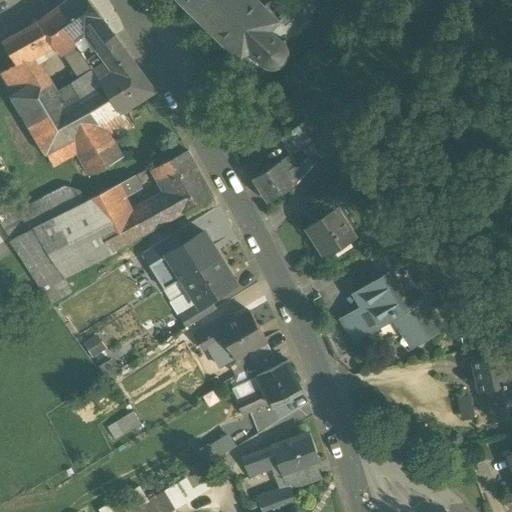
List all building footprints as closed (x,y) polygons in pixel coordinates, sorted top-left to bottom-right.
[(115,36),(88,0),(69,0),(61,7),(72,22),(64,28),(75,42),(87,33),(98,48),(115,36)] [(178,0),(187,9),(185,11),(188,14),(190,12),(199,21),(197,23),(200,26),(202,24),(212,33),(210,36),(213,38),(215,36),(224,45),(222,47),(225,50),(227,48),(238,59),(233,65),(248,80),(262,66),(267,69),(273,70),(279,69),(284,65),(287,60),(288,55),(287,49),(284,44),(319,8),(310,0),(297,0),(278,20),(266,8),(268,5),(265,2),(263,5),(258,0),(178,0)] [(61,7),(38,23),(18,34),(32,56),(52,43),(58,53),(75,42),(64,28),(72,22),(61,7)] [(32,56),(18,34),(3,43),(24,75),(38,67),(32,56)] [(115,36),(98,48),(105,58),(123,47),(115,36)] [(91,45),(81,52),(87,61),(97,54),(91,45)] [(137,67),(123,47),(105,58),(116,73),(119,78),(137,67)] [(97,54),(87,61),(94,72),(94,73),(104,67),(97,54)] [(38,67),(24,75),(30,86),(10,99),(30,131),(64,111),(38,67)] [(116,73),(100,83),(103,87),(120,114),(155,92),(137,67),(119,78),(116,73)] [(94,73),(94,72),(72,85),(82,100),(85,98),(103,87),(100,83),(94,73)] [(103,87),(85,98),(101,124),(120,114),(103,87)] [(64,111),(30,131),(45,157),(72,141),(101,124),(85,98),(82,100),(64,111)] [(101,124),(72,141),(92,177),(122,160),(101,124)] [(313,144),(305,132),(282,147),(289,158),(290,157),(301,150),(302,151),(313,144)] [(313,144),(302,151),(308,161),(310,164),(311,164),(322,157),(313,144)] [(187,151),(156,168),(169,192),(181,214),(213,197),(187,151)] [(308,161),(297,169),(293,162),(288,165),(285,160),(282,162),(297,186),(314,167),(311,164),(310,164),(308,161)] [(297,186),(282,162),(254,180),(269,203),(297,186)] [(134,177),(115,187),(123,200),(141,190),(134,177)] [(0,218),(13,241),(84,204),(90,201),(85,190),(68,185),(21,209),(7,182),(0,185),(0,218)] [(123,200),(115,187),(90,201),(84,204),(97,231),(82,241),(94,262),(142,236),(130,214),(123,200)] [(169,192),(130,214),(142,236),(181,214),(169,192)] [(84,204),(13,241),(45,291),(94,262),(82,241),(97,231),(84,204)] [(336,210),(307,229),(327,258),(355,239),(336,210)] [(183,280),(219,258),(203,234),(180,248),(149,267),(164,292),(183,280)] [(149,267),(180,248),(172,236),(141,255),(149,267)] [(219,258),(183,280),(198,305),(199,307),(210,300),(235,284),(219,258)] [(392,273),(354,296),(362,309),(375,331),(397,317),(415,346),(443,330),(424,299),(412,306),(392,273)] [(198,305),(183,280),(164,292),(179,316),(198,305)] [(179,316),(178,317),(185,329),(216,310),(210,300),(199,307),(198,305),(179,316)] [(362,309),(342,321),(355,343),(375,331),(362,309)] [(232,315),(193,338),(201,352),(223,339),(235,360),(244,355),(265,342),(266,342),(248,313),(235,321),(232,315)] [(483,327),(460,332),(465,352),(499,345),(499,342),(483,327)] [(265,342),(244,355),(251,365),(271,353),(265,342)] [(271,353),(251,365),(256,376),(277,367),(271,353)] [(511,362),(510,353),(473,361),(480,394),(487,392),(511,386),(511,362)] [(277,367),(256,376),(263,390),(268,403),(277,399),(280,405),(290,400),(287,394),(299,389),(287,362),(277,367)] [(229,379),(219,386),(227,402),(237,397),(229,379)] [(511,386),(487,392),(493,421),(511,417),(511,386)] [(263,390),(238,402),(244,414),(268,403),(263,390)] [(133,412),(108,425),(115,438),(139,425),(133,412)] [(307,435),(274,447),(280,466),(287,486),(257,497),(262,511),(282,511),(297,507),(291,489),(299,486),(295,474),(314,466),(318,465),(307,435)] [(274,447),(242,459),(249,477),(280,466),(274,447)] [(314,466),(295,474),(299,486),(319,479),(314,466)] [(173,511),(217,486),(206,468),(134,511),(173,511)]
